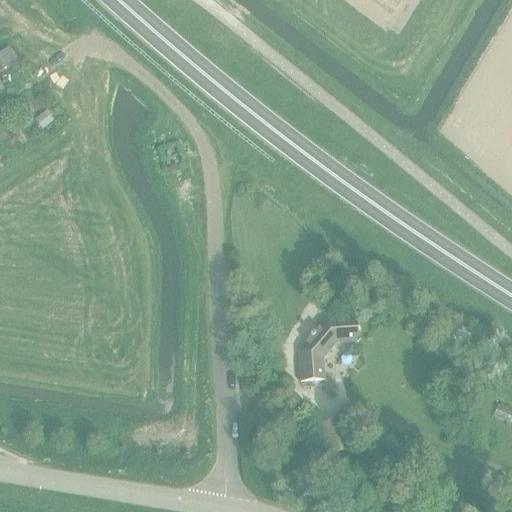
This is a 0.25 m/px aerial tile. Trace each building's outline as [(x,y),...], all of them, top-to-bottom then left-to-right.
[(46,111),(34,120),(41,130),(53,121),(46,111)] [(163,173),(183,168),(177,144),(157,150),(163,173)] [(325,321),(299,351),(301,382),(323,381),(321,358),(335,342),(358,341),(356,319),(325,321)] [(511,417),(511,412),(497,406),(492,417),(509,424),(511,417)] [(342,418),(318,426),(328,456),(352,448),(342,418)] [(255,424),(257,439),(270,437),(268,423),(255,424)]
